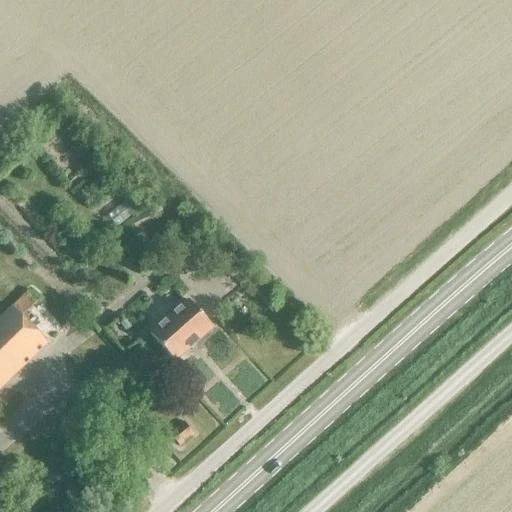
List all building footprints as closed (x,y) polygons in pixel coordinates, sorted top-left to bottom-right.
[(64,125),(58,131),(63,137),(69,131),(64,125)] [(78,143),(68,150),(75,160),(86,152),(78,143)] [(124,202),(106,217),(115,228),(134,214),(124,202)] [(28,291),(0,318),(0,388),(47,344),(21,317),(33,306),(38,301),(28,291)] [(174,363),(212,329),(187,301),(149,335),(174,363)] [(124,322),(119,326),(124,334),(130,329),(124,322)] [(178,447),(193,436),(183,423),(169,434),(178,447)]
